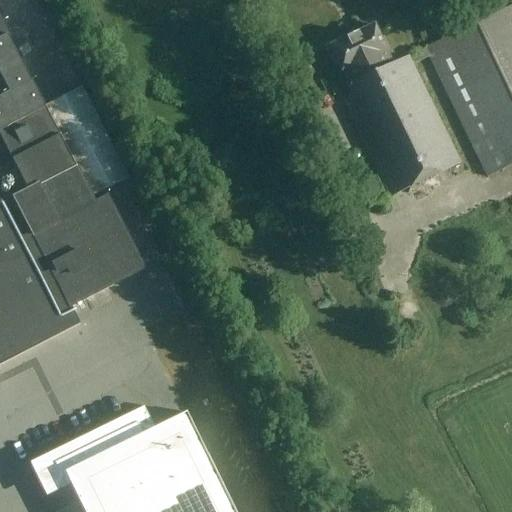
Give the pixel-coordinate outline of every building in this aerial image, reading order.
[(487,177),(511,165),(511,6),(424,48),(425,50),(407,59),(407,58),(392,65),(373,26),(329,47),(352,94),(343,98),(391,197),(458,165),(411,66),(429,58),(487,177)] [(70,308),(143,270),(106,198),(93,205),(30,82),(30,83),(6,37),(7,37),(0,23),(0,195),(1,197),(0,197),(0,366),(79,326),(70,308)] [(348,189),(360,212),(381,200),(369,178),(348,189)] [(35,407),(39,417),(55,410),(51,400),(35,407)] [(71,456),(53,465),(61,481),(61,480),(65,488),(69,486),(81,511),(233,511),(206,458),(189,422),(185,413),(175,418),(175,419),(142,435),(136,424),(85,449),(85,450),(71,456)]
